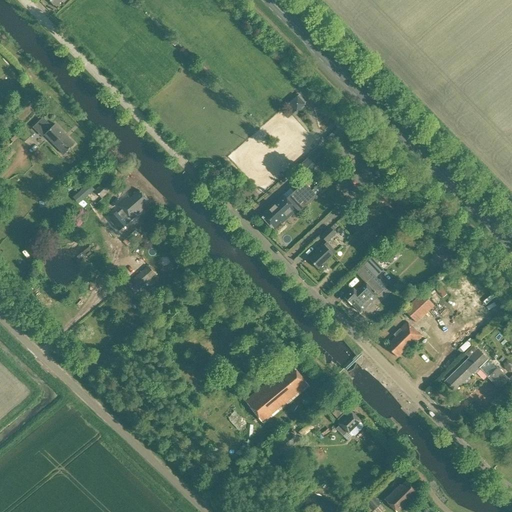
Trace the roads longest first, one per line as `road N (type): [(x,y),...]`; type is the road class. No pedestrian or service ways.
road 1 (tertiary): [(511,490),(23,0)]
road 2 (primary): [(511,245),(270,0)]
road 3 (unclassified): [(206,511),(0,317)]
